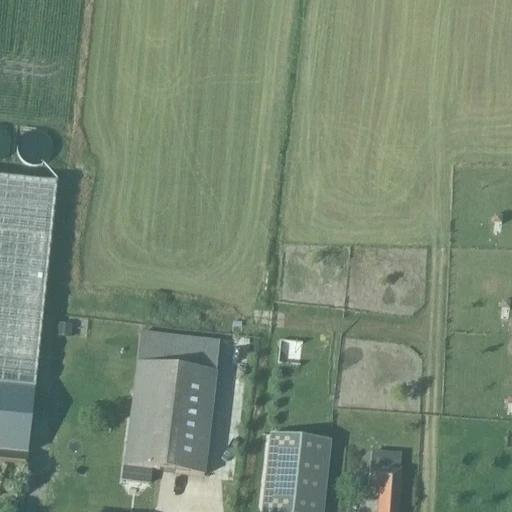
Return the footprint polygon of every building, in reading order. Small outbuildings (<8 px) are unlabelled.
[(0,388),(34,392),(56,185),(0,178),(0,388)] [(495,217),(494,225),(502,226),(503,218),(495,217)] [(503,303),(502,310),(510,312),(511,304),(503,303)] [(57,325),(56,337),(70,338),(72,327),(57,325)] [(124,468),(150,471),(204,478),(216,375),(215,375),(219,343),(140,333),(136,365),(135,365),(124,468)] [(34,392),(0,388),(0,452),(27,456),(34,392)] [(261,511),(321,511),(329,444),(270,437),(261,511)] [(0,452),(0,472),(25,475),(27,456),(0,452)] [(124,468),(122,483),(149,486),(150,471),(124,468)] [(398,511),(401,471),(369,468),(368,488),(380,489),(378,511),(398,511)]
